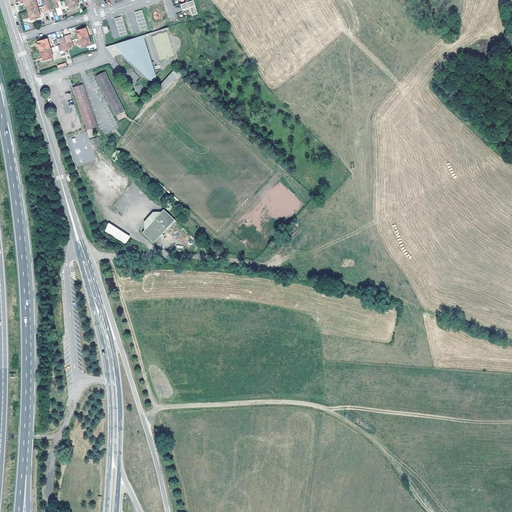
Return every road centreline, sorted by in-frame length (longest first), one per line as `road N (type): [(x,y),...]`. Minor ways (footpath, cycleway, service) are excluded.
road 1 (motorway): [(22,474),(26,309),(0,108)]
road 2 (track): [(143,417),(161,408),(312,404),(383,450),(432,511)]
road 3 (secondary): [(167,511),(120,345),(82,254)]
road 4 (secondary): [(114,453),(113,380),(82,254)]
road 5 (track): [(312,404),(511,419)]
road 6 (secondary): [(82,254),(31,84)]
road 7 (motorway): [(0,278),(0,439)]
road 8 (track): [(154,409),(109,257)]
